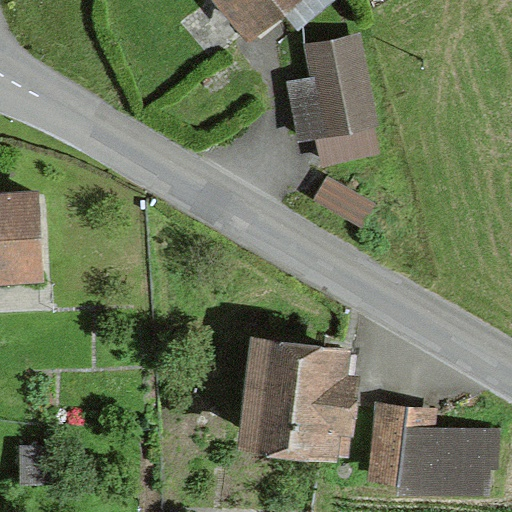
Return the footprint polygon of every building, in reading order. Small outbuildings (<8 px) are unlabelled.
[(221,0),(244,27),(277,0),(221,0)] [(321,126),(364,118),(348,38),(306,46),(321,126)] [(355,226),(369,202),(322,175),(308,199),(355,226)] [(0,275),(34,273),(29,193),(0,194),(0,275)] [(349,355),(253,342),(243,432),(338,444),(349,355)] [(422,414),(378,409),(368,507),(413,511),(415,487),(479,491),(481,432),(421,427),(422,414)] [(52,476),(52,447),(16,448),(17,476),(52,476)]
